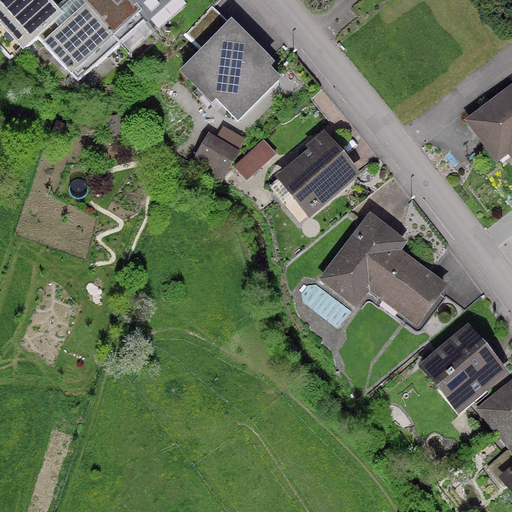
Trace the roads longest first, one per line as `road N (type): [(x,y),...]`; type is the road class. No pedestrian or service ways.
road 1 (residential): [(397,147),(511,300)]
road 2 (residential): [(282,0),(397,147)]
road 3 (residential): [(397,147),(511,57)]
